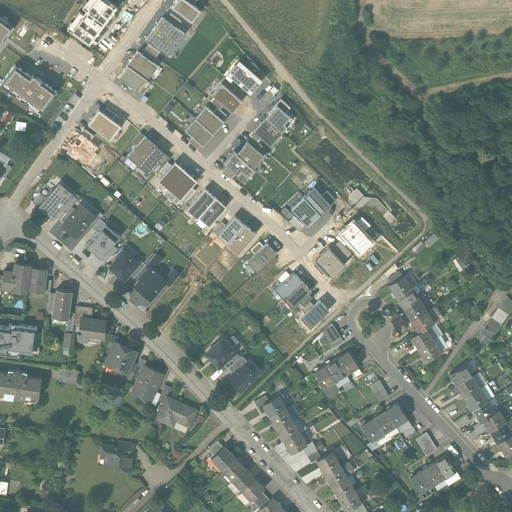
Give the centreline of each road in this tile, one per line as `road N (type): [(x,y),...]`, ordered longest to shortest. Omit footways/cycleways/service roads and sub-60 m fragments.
road 1 (residential): [(229,421),(143,329),(2,214)]
road 2 (residential): [(501,486),(381,356)]
road 3 (residential): [(101,82),(2,214)]
road 4 (residential): [(101,82),(205,167)]
road 5 (residential): [(133,511),(229,421)]
road 6 (residential): [(205,167),(297,257)]
road 7 (residential): [(315,511),(229,421)]
road 8 (residential): [(381,356),(385,309),(374,301),(353,311),(353,327),(367,344)]
